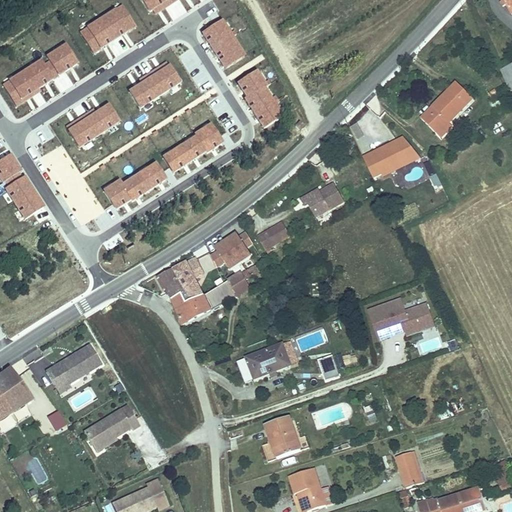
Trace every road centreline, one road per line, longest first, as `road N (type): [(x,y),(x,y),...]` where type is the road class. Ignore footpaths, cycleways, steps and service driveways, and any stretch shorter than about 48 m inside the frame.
road 1 (tertiary): [(123,282),(206,230),(274,173),(447,0)]
road 2 (residential): [(123,282),(158,307),(186,346),(209,416),(222,511)]
road 3 (track): [(317,133),(245,0)]
road 4 (tertiary): [(0,360),(123,282)]
